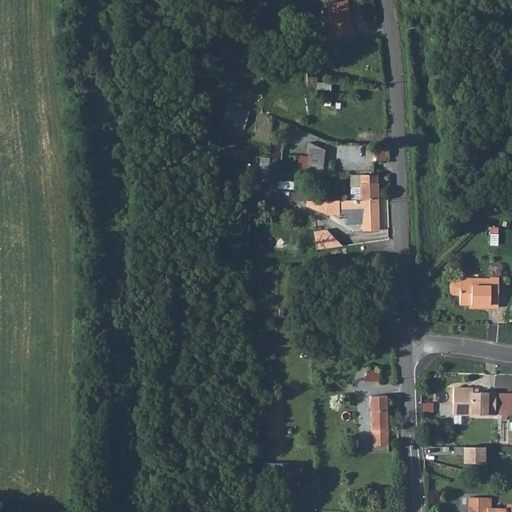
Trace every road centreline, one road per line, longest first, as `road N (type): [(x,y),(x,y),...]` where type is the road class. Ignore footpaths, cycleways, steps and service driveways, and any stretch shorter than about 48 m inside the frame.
road 1 (unclassified): [(388,11),(406,341)]
road 2 (residential): [(406,341),(413,511)]
road 3 (track): [(404,282),(511,179)]
road 4 (track): [(388,11),(511,20)]
